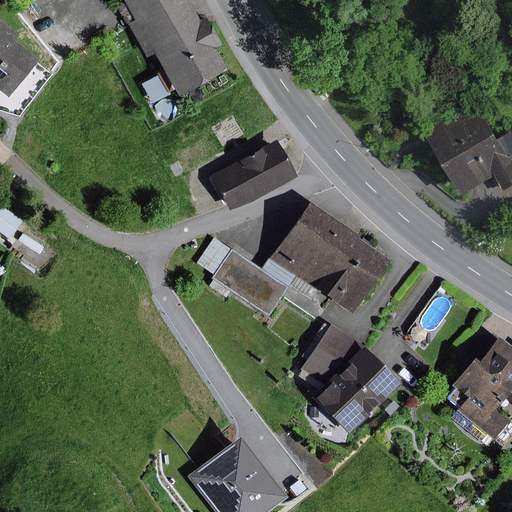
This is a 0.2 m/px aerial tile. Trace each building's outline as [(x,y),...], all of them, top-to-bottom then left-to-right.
[(195,21),(183,0),(119,0),(131,21),(125,24),(144,58),(150,54),(174,97),(223,70),(211,48),(216,45),(201,18),(195,21)] [(14,32),(0,21),(0,111),(16,117),(50,75),(34,63),(37,60),(9,38),(14,32)] [(170,94),(159,73),(139,84),(150,104),(170,94)] [(499,140),(475,99),(422,131),(461,197),(496,176),(505,191),(511,187),(511,128),(509,131),(510,133),(499,140)] [(294,177),(274,140),(207,176),(227,213),(294,177)] [(266,318),(287,287),(306,300),(313,290),(349,315),(387,261),(355,238),(357,236),(307,202),(260,270),(212,237),(194,262),(212,274),(209,278),(266,318)] [(20,222),(0,206),(0,234),(7,239),(20,222)] [(359,345),(328,324),(326,327),(321,323),(298,357),(303,361),(297,370),(299,371),(296,377),(317,390),(308,398),(345,436),(398,385),(359,345)] [(511,429),(511,423),(492,408),(500,398),(511,382),(511,380),(506,376),(511,368),(511,349),(494,336),(491,339),(486,335),(475,334),(465,348),(469,357),(447,385),(452,389),(444,398),(457,408),(449,417),(485,445),(490,437),(500,445),(511,429)] [(511,368),(506,376),(511,380),(511,382),(500,398),(511,407),(511,368)] [(399,408),(392,401),(382,410),(390,417),(399,408)] [(242,434),(191,473),(221,511),(266,511),(290,494),(242,434)]
